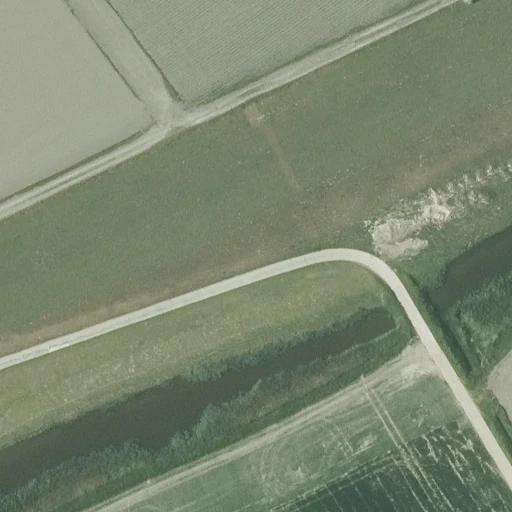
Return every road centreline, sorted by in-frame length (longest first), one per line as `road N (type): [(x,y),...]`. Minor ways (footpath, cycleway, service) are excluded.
road 1 (track): [(511,488),(384,275),(364,261),(302,264),(0,367)]
road 2 (track): [(441,0),(0,212)]
